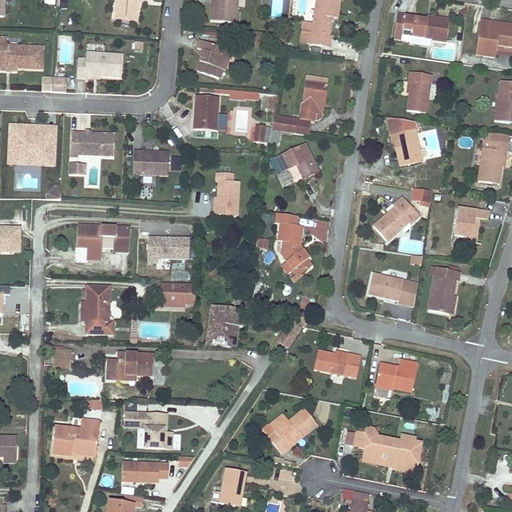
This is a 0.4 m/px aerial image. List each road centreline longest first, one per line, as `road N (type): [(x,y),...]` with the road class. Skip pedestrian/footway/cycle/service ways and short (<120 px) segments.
road 1 (residential): [(375,0),(333,304),(349,320),(483,352)]
road 2 (residential): [(31,491),(39,206),(182,211)]
road 3 (residential): [(172,0),(166,79),(157,98),(0,98)]
road 4 (residential): [(453,503),(483,352)]
road 5 (residential): [(453,503),(318,476)]
